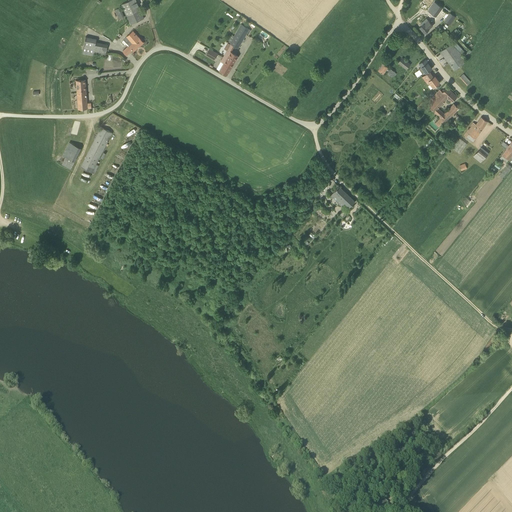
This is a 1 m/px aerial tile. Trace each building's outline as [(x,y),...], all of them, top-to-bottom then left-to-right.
[(131,0),(122,5),(131,24),(144,18),(135,0),(131,0)] [(434,2),(427,10),(434,16),(441,8),(434,2)] [(115,10),(119,19),(124,16),(120,7),(115,10)] [(450,13),(444,21),(449,25),(455,17),(450,13)] [(419,27),(424,33),(429,29),(432,26),(426,18),(420,24),(422,25),(419,27)] [(231,44),(228,50),(223,57),(231,62),(229,66),(231,68),(238,56),(231,52),(234,46),(238,48),(250,29),(241,24),(234,36),(233,35),(229,41),(230,42),(230,43),(231,44)] [(123,51),(127,55),(133,50),(134,51),(144,43),(139,37),(133,31),(124,39),(129,45),(123,51)] [(85,36),(82,53),(93,55),(93,52),(105,55),(108,43),(96,41),(96,39),(85,36)] [(460,52),(452,43),(440,51),(454,70),(466,61),(460,52)] [(218,53),(209,48),(206,55),(214,60),(218,53)] [(221,61),(224,63),(219,71),(227,75),(231,68),(229,66),(231,62),(223,57),(221,61)] [(398,62),(402,66),(406,69),(410,64),(402,58),(398,62)] [(425,60),(419,64),(421,67),(419,69),(423,74),(431,69),(432,69),(427,63),(425,60)] [(383,63),(378,70),(383,73),(385,71),(387,72),(390,68),(383,63)] [(429,72),(423,77),(427,83),(429,81),(433,87),(439,82),(434,76),(433,77),(429,72)] [(463,74),(459,77),(467,85),(470,82),(463,74)] [(87,103),(85,79),(75,80),(77,109),(91,108),(91,103),(87,103)] [(426,104),(435,112),(440,117),(435,123),(439,126),(444,121),(446,122),(459,108),(453,103),(444,113),(438,108),(447,98),(451,102),(457,96),(447,87),(441,93),(439,91),(426,104)] [(476,138),(488,121),(481,117),(476,124),(473,122),(464,134),(467,136),(474,141),(476,138)] [(107,143),(112,133),(101,127),(80,167),(94,174),(99,165),(96,164),(97,162),(98,161),(106,145),(107,143)] [(511,152),(511,141),(509,146),(503,141),(501,144),(507,148),(511,152)] [(69,142),(62,155),(66,157),(74,162),(79,153),(81,148),(74,145),(69,142)] [(482,146),(473,156),(480,163),(489,153),(482,146)] [(511,155),(511,152),(507,148),(500,158),(506,163),(511,155)] [(74,162),(66,157),(62,164),(71,169),(74,162)] [(508,164),(499,175),(503,178),(511,167),(508,164)] [(355,201),(339,186),(333,192),(334,192),(330,195),(342,206),(345,203),(349,207),(355,201)] [(322,219),(324,217),(328,212),(320,205),(314,212),(318,216),(322,219)] [(384,511),(390,506),(385,500),(378,506),(384,511)]
